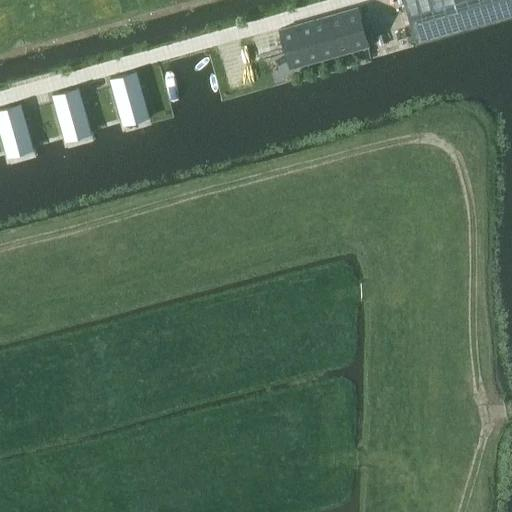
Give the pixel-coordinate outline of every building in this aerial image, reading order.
[(511,0),(403,0),(416,44),(511,16),(511,0)] [(278,29),(290,69),(370,46),(358,6),(278,29)] [(136,71),(110,79),(120,114),(146,106),(136,71)] [(79,87),(52,95),(62,130),(89,122),(79,87)] [(21,104),(0,109),(0,129),(4,146),(31,139),(21,104)]
